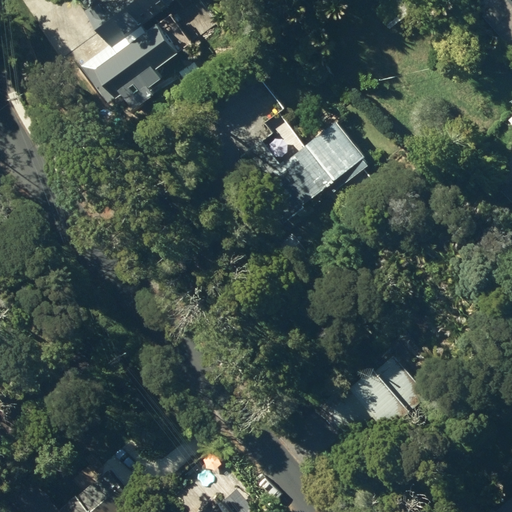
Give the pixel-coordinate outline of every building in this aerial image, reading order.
[(149,0),(126,0),(106,14),(104,11),(89,22),(118,61),(96,77),(116,106),(123,101),(134,118),(169,94),(156,74),(179,59),(159,32),(150,39),(145,32),(164,18),(149,0)] [(411,0),(392,0),(375,12),(392,35),(421,14),(411,0)] [(511,0),(508,0),(508,1),(507,0),(495,0),(479,14),(511,52),(511,0)] [(264,188),(294,224),(332,192),(338,198),(371,170),(336,128),(264,188)] [(461,158),(469,170),(493,154),(485,142),(461,158)] [(511,179),(501,191),(511,201),(511,179)] [(266,261),(283,279),(308,255),(291,237),(266,261)] [(315,413),(341,442),(369,416),(388,438),(432,400),(392,355),(373,373),(368,367),(315,413)] [(269,502),(328,437),(293,405),(234,471),(269,502)] [(0,511),(138,511),(141,510),(106,469),(59,511),(34,482),(0,511)] [(162,511),(230,511),(199,478),(162,511)]
